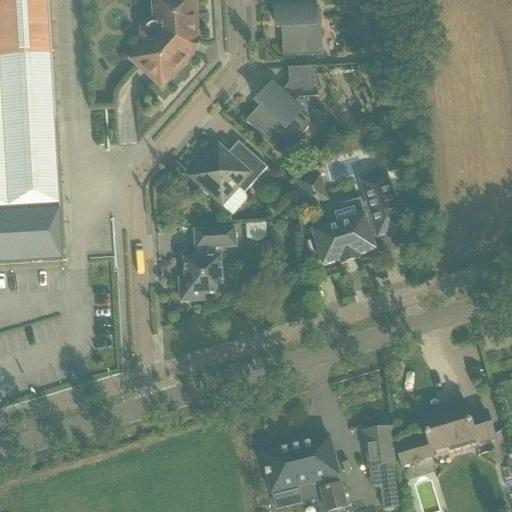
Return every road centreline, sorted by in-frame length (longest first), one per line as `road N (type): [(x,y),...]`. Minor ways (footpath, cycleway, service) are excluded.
road 1 (residential): [(148,409),(128,231),(131,191),(147,159),(230,70),(239,0)]
road 2 (tertiary): [(148,409),(511,298)]
road 3 (tertiary): [(0,454),(148,409)]
